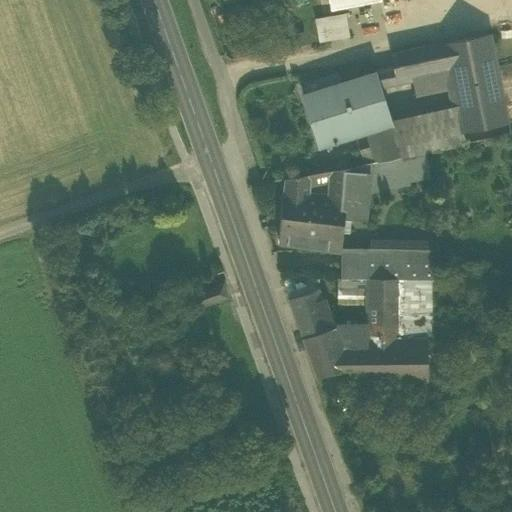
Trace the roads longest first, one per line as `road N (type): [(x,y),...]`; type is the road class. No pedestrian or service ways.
road 1 (secondary): [(211,159),(335,511)]
road 2 (unclassified): [(0,233),(211,159)]
road 3 (secondary): [(154,0),(211,159)]
